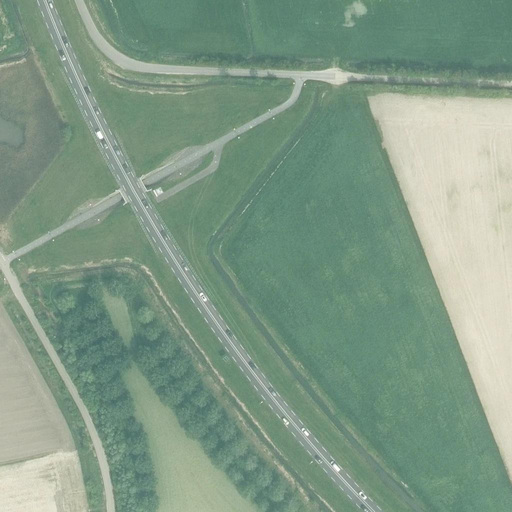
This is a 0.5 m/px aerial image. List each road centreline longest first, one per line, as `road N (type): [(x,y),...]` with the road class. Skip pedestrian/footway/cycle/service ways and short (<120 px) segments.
road 1 (primary): [(45,0),(122,171),(187,281),(263,386),(374,511)]
road 2 (unclassified): [(511,83),(145,67),(101,41),(81,0)]
road 3 (unclassified): [(111,511),(92,431),(1,262)]
